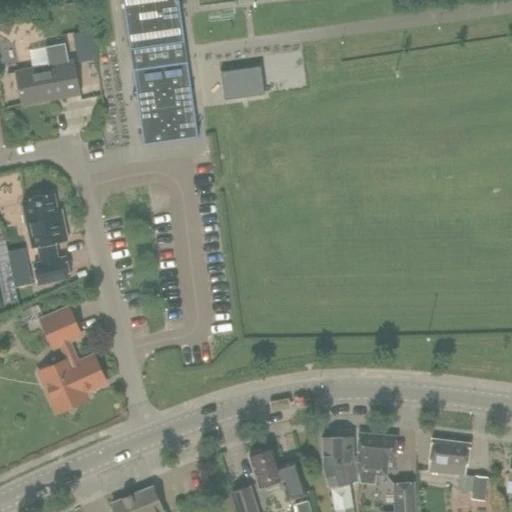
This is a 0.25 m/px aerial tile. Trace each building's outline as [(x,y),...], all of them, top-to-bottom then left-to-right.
[(124,0),(131,47),(185,40),(179,0),(124,0)] [(77,60),(95,57),(91,29),(73,32),(77,60)] [(68,61),(64,42),(44,46),(48,65),(15,71),(21,104),(79,92),(73,60),(68,61)] [(197,136),(187,61),(132,68),(143,144),(197,136)] [(264,66),(224,72),(228,100),(268,94),(264,66)] [(53,194),(43,196),(40,194),(33,195),(31,198),(21,200),(23,210),(21,214),(23,222),(26,224),(31,246),(36,245),(40,261),(33,262),(38,284),(69,277),(64,256),(57,257),(54,241),(67,239),(63,220),(59,221),(53,194)] [(27,263),(10,267),(14,286),(31,282),(27,263)] [(48,365),(39,369),(38,374),(41,382),(46,384),(57,409),(62,407),(71,410),(74,401),(84,397),(82,391),(104,382),(92,356),(78,362),(68,339),(79,334),(67,308),(42,320),(53,345),(59,342),(67,360),(52,367),(48,365)] [(393,469),(396,436),(358,432),(356,460),(359,479),(375,481),(375,473),(386,474),(386,468),(393,469)] [(331,486),(334,508),(344,506),(339,484),(343,483),(336,456),(337,448),(329,449),(329,436),(322,437),(323,466),(329,487),(331,486)] [(352,462),(352,436),(329,436),(329,449),(337,448),(336,456),(343,483),(339,484),(344,506),(344,511),(353,511),(352,506),(348,482),(356,480),(352,462)] [(431,438),(428,469),(465,474),(469,443),(431,438)] [(295,460),(279,465),(273,447),(261,451),(258,449),(253,451),(252,454),(248,455),(259,487),(280,480),(287,500),(306,494),(295,460)] [(471,499),(484,500),(487,478),(458,474),(456,489),(472,491),(471,499)] [(393,483),(394,511),(414,511),(413,481),(393,483)] [(165,511),(165,510),(162,511),(152,486),(111,502),(114,511),(165,511)] [(257,511),(250,486),(230,492),(235,511),(257,511)] [(297,511),(310,511),(307,499),(295,503),(297,511)]
